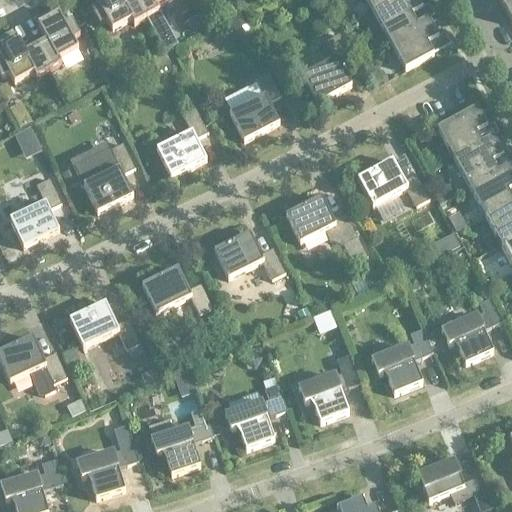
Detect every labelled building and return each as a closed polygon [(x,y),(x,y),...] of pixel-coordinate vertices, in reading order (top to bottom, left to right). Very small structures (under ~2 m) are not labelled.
[(134,28),(147,21),(135,0),(126,0),(122,2),(121,0),(93,0),(98,8),(91,12),(100,28),(107,24),(112,34),(131,24),(134,28)] [(135,0),(147,21),(153,32),(165,25),(157,9),(174,0),(135,0)] [(364,0),(373,15),(399,0),(364,0)] [(416,0),(399,0),(373,15),(389,44),(417,28),(412,18),(423,12),(416,0)] [(511,0),(496,0),(511,28),(511,0)] [(46,44),(36,50),(49,74),(62,67),(59,63),(79,52),(73,42),(80,38),(72,23),(65,27),(55,10),(36,21),(39,28),(38,28),(46,44)] [(428,21),(417,28),(389,44),(405,74),(434,58),(428,47),(439,41),(428,21)] [(36,81),(49,74),(36,50),(25,56),(13,34),(0,40),(0,60),(1,62),(0,62),(0,77),(2,81),(9,77),(15,87),(34,77),(36,81)] [(316,50),(325,67),(301,81),(317,109),(352,89),(340,68),(353,62),(339,37),(316,50)] [(244,146),(280,127),(269,106),(281,100),(268,75),(255,82),(264,100),(229,117),(244,146)] [(379,76),(372,80),(377,89),(384,85),(379,76)] [(7,86),(0,89),(0,96),(5,106),(15,100),(7,86)] [(77,94),(64,101),(68,108),(81,101),(77,94)] [(21,105),(9,112),(20,132),(32,125),(21,105)] [(171,182),(207,164),(196,143),(208,136),(196,111),(182,118),(191,136),(156,153),(171,182)] [(487,130),(477,111),(437,132),(453,162),(482,147),(482,146),(476,136),(487,130)] [(15,137),(26,160),(41,154),(30,129),(15,137)] [(493,140),(482,146),(482,147),(453,162),(469,191),(498,176),(492,165),(503,159),(493,140)] [(74,170),(83,189),(97,218),(133,200),(123,179),(135,172),(123,147),(109,154),(109,153),(108,154),(109,155),(76,171),(75,170),(74,170)] [(431,156),(424,160),(429,170),(436,166),(431,156)] [(430,203),(416,178),(404,185),(392,164),(357,183),(373,211),(407,193),(416,210),(430,203)] [(509,169),(498,176),(469,191),(485,221),(511,205),(511,201),(508,194),(511,192),(511,174),(509,169)] [(73,171),(62,177),(69,191),(80,186),(73,171)] [(23,252),(59,235),(49,214),(62,208),(46,175),(33,182),(45,207),(10,224),(23,252)] [(439,194),(444,204),(458,196),(453,186),(439,194)] [(368,261),(345,216),(332,222),(321,201),(286,219),(300,248),(325,235),(330,244),(343,248),(353,268),(368,261)] [(511,205),(485,221),(501,250),(511,243),(511,205)] [(260,258),(250,237),(214,255),(228,283),(263,266),(272,284),(286,277),(273,252),(260,258)] [(511,243),(501,250),(511,269),(511,243)] [(213,313),(201,288),(188,294),(178,272),(142,290),(156,318),(191,301),(199,319),(213,313)] [(379,274),(363,282),(369,293),(385,285),(379,274)] [(479,308),(483,317),(466,325),(461,316),(441,325),(446,334),(441,336),(441,337),(443,337),(449,350),(455,347),(465,369),(493,356),(483,334),(503,325),(491,302),(479,308)] [(140,348),(128,322),(116,328),(106,307),(69,324),(83,353),(118,336),(127,354),(140,348)] [(307,311),(297,315),(301,323),(311,319),(307,311)] [(394,399),(422,387),(413,365),(433,357),(423,333),(410,338),(414,348),(371,365),(371,366),(373,366),(378,379),(385,377),(394,399)] [(0,364),(10,386),(30,377),(36,391),(43,393),(67,382),(56,356),(43,362),(33,341),(0,355),(0,364)] [(349,417),(340,394),(360,387),(351,362),(338,367),(341,377),(298,393),(298,394),(300,394),(305,408),(312,405),(320,428),(349,417)] [(157,373),(141,380),(146,392),(162,386),(157,373)] [(275,381),(263,386),(266,394),(278,390),(275,381)] [(275,444),(267,422),(287,414),(278,390),(266,394),(265,395),(268,404),(224,420),(225,421),(226,420),(231,434),(238,432),(246,454),(275,444)] [(81,402),(66,409),(71,420),(86,413),(81,402)] [(200,470),(193,449),(192,447),(214,440),(204,412),(190,417),(194,430),(173,437),(169,425),(171,424),(171,423),(148,431),(149,432),(150,431),(154,443),(150,445),(151,446),(152,445),(157,459),(163,457),(171,480),(200,470)] [(82,483),(89,481),(96,504),(125,495),(118,472),(139,465),(128,429),(113,433),(120,454),(76,468),(76,469),(77,469),(82,483)] [(8,433),(0,436),(0,449),(12,445),(8,433)] [(0,492),(1,492),(6,506),(12,504),(14,511),(46,511),(42,495),(63,489),(55,464),(41,468),(44,478),(0,490),(0,492)] [(419,481),(424,494),(423,495),(428,507),(450,498),(453,507),(473,499),(477,511),(492,511),(495,511),(482,480),(462,488),(454,467),(455,466),(454,465),(417,480),(418,481),(419,481)] [(364,502),(363,501),(336,511),(337,511),(338,511),(376,511),(377,511),(375,511),(366,511),(363,503),(364,502)]
